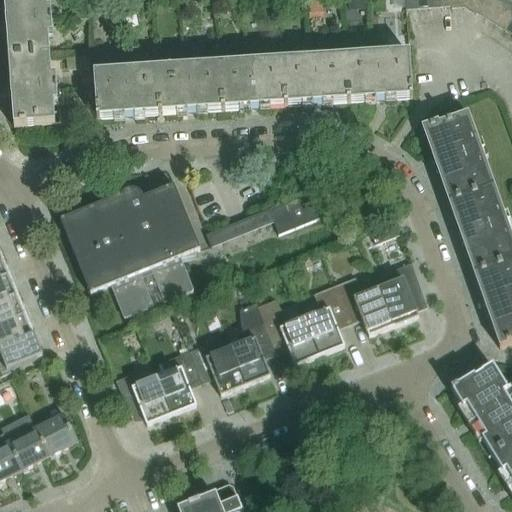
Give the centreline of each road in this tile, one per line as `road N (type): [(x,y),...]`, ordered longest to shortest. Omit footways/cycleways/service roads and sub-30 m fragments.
road 1 (residential): [(393,379),(456,346),(456,318),(411,195),(385,163),(365,153),(311,138),(125,153),(7,197)]
road 2 (residential): [(124,486),(7,197)]
road 3 (residential): [(124,486),(393,379)]
road 4 (residential): [(475,511),(393,379)]
